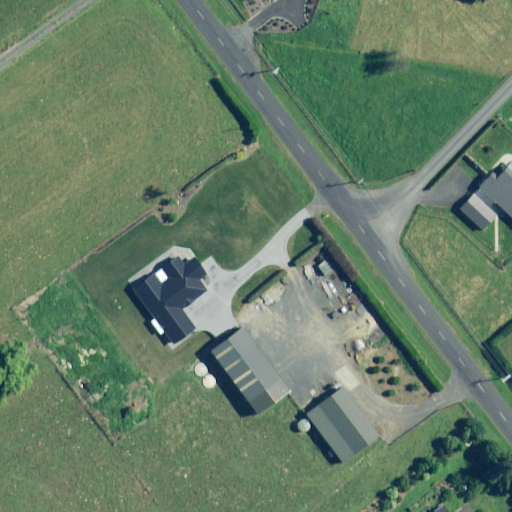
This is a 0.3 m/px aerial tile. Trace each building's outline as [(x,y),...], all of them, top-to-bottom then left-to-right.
[(485,175),(480,180),(455,206),(462,213),(481,231),(495,216),(486,207),(492,201),(511,219),(511,173),(505,167),(491,182),(485,175)] [(234,186),(229,180),(212,193),(217,200),(202,212),(213,227),(220,222),(231,237),(264,213),(241,182),(234,186)] [(262,288),(236,254),(206,276),(232,310),(262,288)] [(254,320),(245,327),(253,337),(262,329),(254,320)] [(278,378),(241,329),(226,340),(209,353),(246,402),(278,378)] [(377,437),(340,388),(304,414),(341,464),(377,437)]
